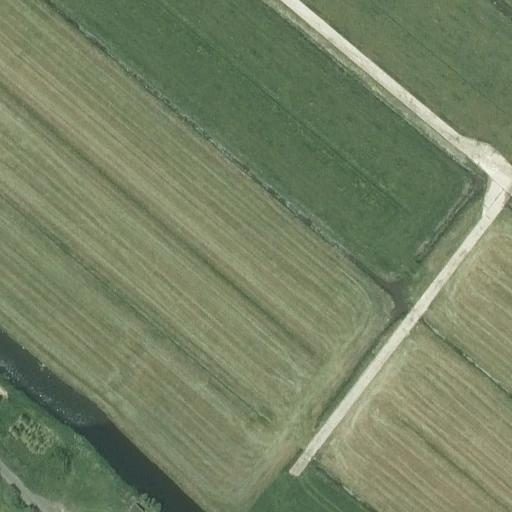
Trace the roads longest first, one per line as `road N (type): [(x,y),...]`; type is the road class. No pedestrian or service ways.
road 1 (track): [(292,472),(507,178)]
road 2 (track): [(511,177),(289,0)]
